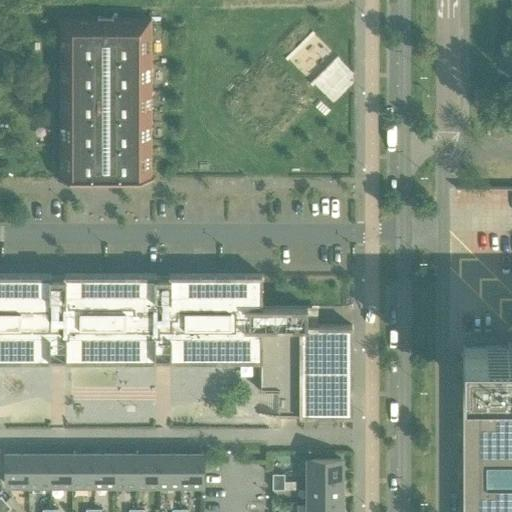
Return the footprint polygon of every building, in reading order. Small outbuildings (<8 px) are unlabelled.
[(59,177),(58,177),(57,177),(57,179),(153,179),(153,177),(151,177),(151,17),(113,17),(111,17),(111,19),(99,20),(99,17),(98,17),(59,18),(59,177)] [(473,90),(473,106),(486,106),(486,90),(480,90),(473,90)] [(0,359),(4,360),(4,361),(6,361),(6,360),(19,360),(19,361),(21,361),(21,360),(34,360),(34,361),(36,361),(36,360),(49,360),(49,361),(66,361),(66,360),(79,360),(79,361),(81,361),(81,360),(94,360),(94,361),(96,361),(96,360),(109,360),(109,361),(111,361),(111,360),(124,360),(124,361),(126,361),(126,360),(139,360),(139,361),(141,361),(141,360),(154,360),(154,361),(171,361),(171,360),(184,360),(184,361),(186,361),(186,360),(199,360),(199,361),(201,361),(201,360),(214,360),(214,361),(216,361),(216,360),(229,360),(229,361),(231,361),(231,360),(244,360),(244,361),(246,361),(246,360),(258,360),(258,416),(352,416),(352,325),(307,325),(307,306),(262,307),(262,275),(0,274),(0,359)] [(462,511),(511,511),(511,346),(508,346),(508,340),(507,340),(507,346),(462,346),(463,406),(462,511)] [(6,485),(28,485),(28,454),(6,454),(6,485)] [(28,485),(50,485),(50,454),(28,454),(28,485)] [(50,485),(72,485),(72,454),(50,454),(50,485)] [(72,485),(93,485),(93,454),(72,454),(72,485)] [(93,485),(115,485),(115,454),(93,454),(93,485)] [(115,485),(136,485),(136,454),(115,454),(115,485)] [(136,485),(158,485),(158,454),(136,454),(136,485)] [(158,485),(180,485),(180,454),(158,454),(158,485)] [(180,454),(180,485),(202,485),(202,454),(180,454)] [(309,459),(309,481),(340,481),(340,459),(309,459)] [(309,481),(309,503),(340,503),(340,481),(309,481)] [(5,502),(0,506),(0,511),(5,511),(11,508),(5,502)] [(298,511),(305,511),(306,502),(299,502),(298,511)] [(309,503),(308,511),(340,511),(340,503),(309,503)]
